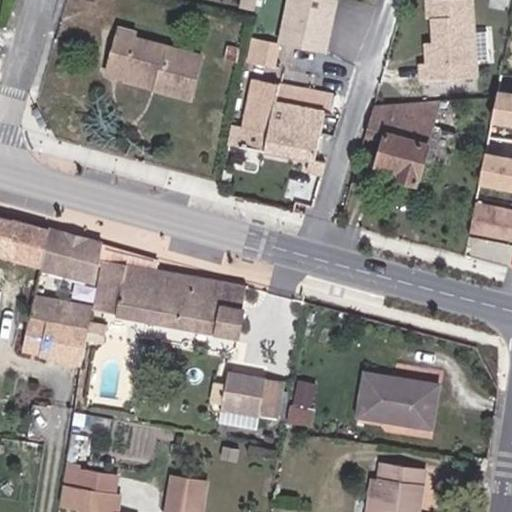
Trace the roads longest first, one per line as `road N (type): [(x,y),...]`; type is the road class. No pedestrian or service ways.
road 1 (secondary): [(511,312),(0,169)]
road 2 (residential): [(0,139),(42,0)]
